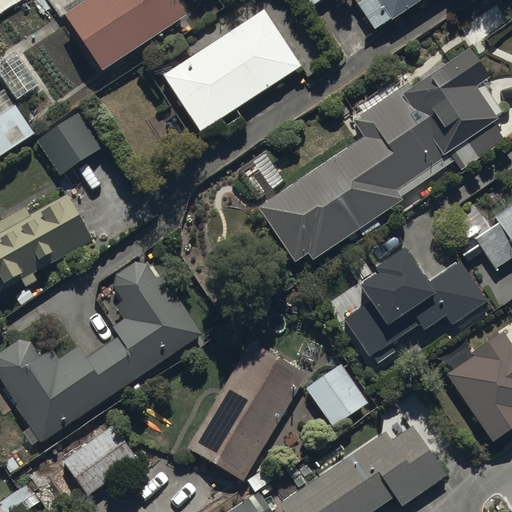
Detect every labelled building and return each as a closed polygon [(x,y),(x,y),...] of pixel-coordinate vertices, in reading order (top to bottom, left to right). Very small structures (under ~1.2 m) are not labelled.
[(80,0),(66,10),(69,16),(67,17),(104,72),(189,15),(179,0),(80,0)] [(366,0),(358,6),(374,31),(391,19),(393,22),(425,0),(366,0)] [(264,10),(162,76),(198,132),(300,67),(264,10)] [(14,49),(0,59),(0,79),(17,102),(41,84),(14,49)] [(410,81),(354,121),(367,137),(259,213),(295,263),(309,254),(315,262),(358,231),(363,238),(381,226),(376,220),(402,201),(401,199),(454,161),(462,173),(507,142),(495,125),(500,121),(476,88),(489,80),(468,51),(415,89),(410,81)] [(0,156),(35,133),(16,106),(0,116),(0,156)] [(79,115),(38,143),(62,178),(103,150),(79,115)] [(283,182),(265,154),(238,171),(256,199),(283,182)] [(40,282),(35,275),(95,242),(69,196),(32,216),(28,209),(0,224),(0,295),(23,282),(27,290),(40,282)] [(511,205),(494,217),(498,224),(475,239),(495,270),(511,259),(511,205)] [(428,284),(407,251),(378,270),(379,272),(362,282),(364,287),(362,288),(371,302),(344,319),(368,357),(372,354),(378,364),(395,353),(389,343),(420,324),(424,331),(445,318),(451,327),(487,303),(462,263),(428,284)] [(43,444),(46,442),(203,336),(163,276),(158,280),(147,264),(137,264),(117,277),(116,290),(124,303),(117,307),(126,321),(114,328),(120,337),(87,358),(80,346),(60,359),(54,349),(42,356),(34,343),(20,340),(0,354),(0,417),(17,405),(33,428),(25,433),(34,447),(41,442),(43,444)] [(474,357),(446,375),(494,445),(511,432),(511,345),(511,346),(502,332),(471,353),(474,357)] [(250,343),(189,446),(244,479),(305,376),(250,343)] [(341,364),(306,389),(333,428),(369,403),(341,364)] [(113,425),(63,462),(89,497),(138,460),(113,425)] [(447,478),(412,426),(391,440),(385,431),(278,505),(282,511),(373,511),(395,497),(403,509),(447,478)] [(2,504),(0,505),(0,511),(10,511),(21,505),(26,511),(28,511),(42,502),(28,483),(0,503),(2,504)] [(270,511),(258,493),(230,511),(270,511)]
